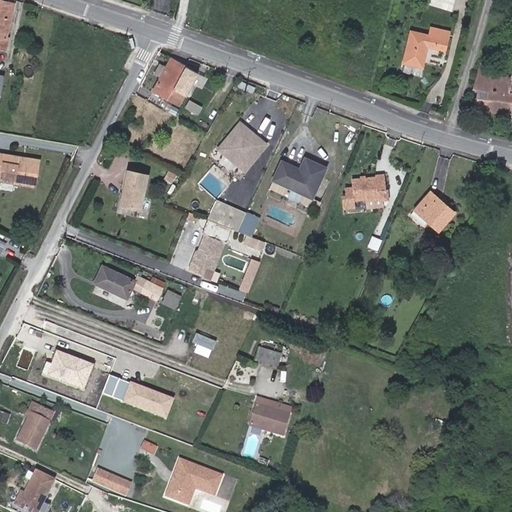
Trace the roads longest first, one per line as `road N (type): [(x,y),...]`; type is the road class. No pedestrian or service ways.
road 1 (residential): [(511,155),(155,33)]
road 2 (residential): [(155,33),(0,341)]
road 3 (unknown): [(8,325),(31,338),(229,387),(262,385)]
